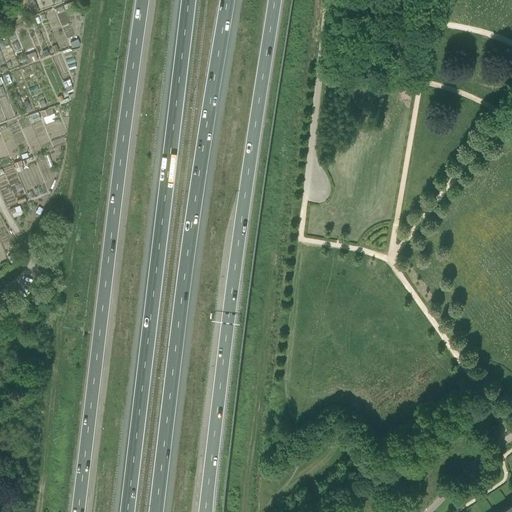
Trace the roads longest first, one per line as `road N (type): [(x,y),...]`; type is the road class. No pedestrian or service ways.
road 1 (motorway): [(155,511),(227,0)]
road 2 (trunk): [(205,511),(274,0)]
road 3 (trunk): [(142,0),(77,511)]
road 4 (motorway): [(189,0),(127,511)]
road 5 (track): [(389,261),(301,238),(329,0)]
road 6 (track): [(389,261),(418,82),(482,103),(511,124)]
road 7 (track): [(511,434),(389,261)]
road 8 (track): [(389,261),(511,105)]
road 9 (track): [(328,10),(471,29),(511,44)]
